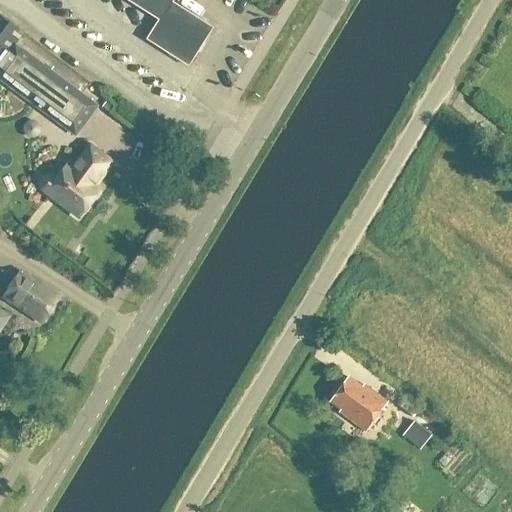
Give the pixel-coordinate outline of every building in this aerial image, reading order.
[(128,0),(160,20),(148,39),(189,66),(213,29),(173,3),(174,0),(128,0)] [(0,67),(0,78),(77,136),(98,107),(16,46),(0,67)] [(103,177),(113,163),(91,146),(74,169),(69,165),(58,180),(55,177),(54,176),(52,176),(50,176),(49,176),(47,176),(46,176),(44,177),(43,178),(42,180),(42,181),(41,183),(41,184),(41,186),(42,188),(43,189),(44,190),(45,191),(81,218),(102,190),(96,186),(98,184),(95,182),(101,175),(103,177)] [(43,323),(60,298),(23,272),(5,297),(43,323)] [(367,430),(388,401),(365,384),(363,386),(349,376),(331,401),(342,409),(340,411),(367,430)] [(429,440),(437,429),(420,415),(412,426),(429,440)]
